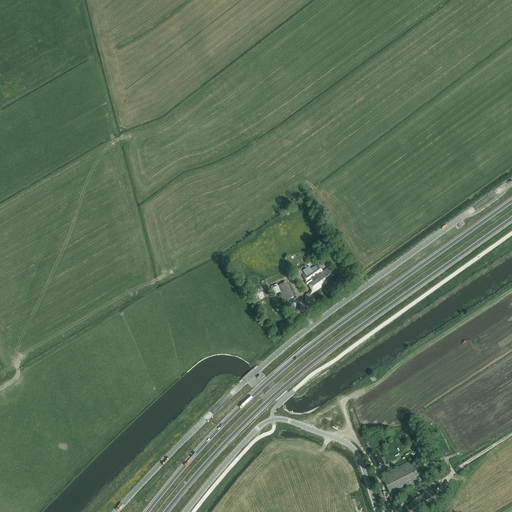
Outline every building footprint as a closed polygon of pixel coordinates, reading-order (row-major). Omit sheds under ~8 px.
[(302,272),(304,274),(302,276),(311,289),(309,293),(305,296),(305,302),(310,304),(315,301),(315,296),(313,294),(313,292),(335,277),(329,268),(323,273),(317,265),(310,270),(308,268),(302,272)] [(294,298),(293,297),(294,296),(288,283),(286,284),(285,282),(280,284),(281,286),(279,287),(284,300),(286,299),(289,298),(290,299),(288,302),(289,306),(290,307),(293,308),(297,309),(300,302),(297,298),(294,298)] [(271,287),(274,293),(280,291),(277,284),(271,287)] [(373,449),(375,449),(377,449),(379,448),(380,447),(381,446),(382,444),(383,442),(383,440),(383,438),(382,436),(382,435),(380,434),(379,433),(378,432),(376,431),(374,431),(373,431),(371,432),(369,433),(368,434),(367,435),(366,437),(366,439),(366,441),(366,443),(367,444),(367,445),(368,446),(370,447),(371,448),(372,448),(373,449)] [(378,452),(371,456),(377,467),(384,464),(383,461),(385,460),(384,456),(381,458),(378,452)] [(411,460),(381,475),(392,496),(422,481),(411,460)] [(434,487),(421,495),(421,497),(405,506),(408,511),(416,511),(427,506),(427,507),(441,499),(434,487)]
